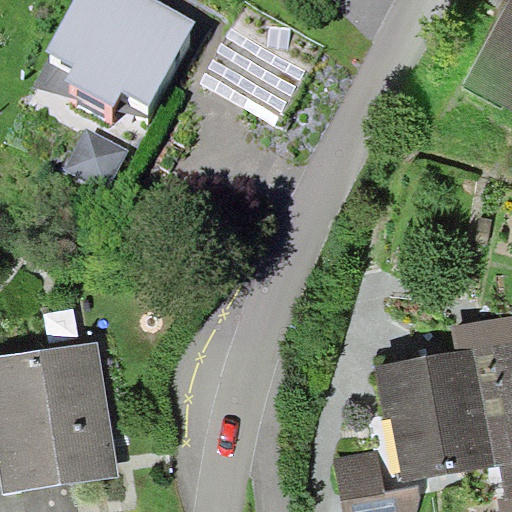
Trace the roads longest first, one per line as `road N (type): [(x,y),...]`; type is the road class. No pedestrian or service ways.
road 1 (residential): [(247,330),(281,251),(421,0)]
road 2 (residential): [(215,511),(247,330)]
road 3 (residential): [(247,330),(265,511)]
